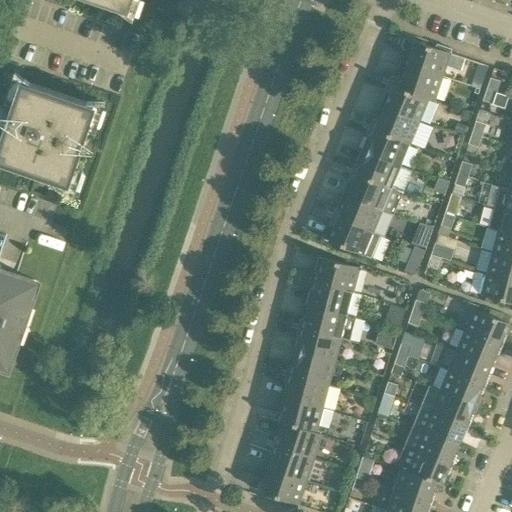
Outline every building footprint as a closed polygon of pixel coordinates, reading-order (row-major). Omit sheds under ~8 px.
[(88,0),(119,10),(136,22),(142,0),(88,0)] [(406,52),(402,63),(443,77),(452,49),(437,44),(434,48),(408,39),(404,52),(406,52)] [(390,76),(387,83),(394,85),(394,86),(430,98),(429,99),(435,100),(443,77),(402,63),(397,78),(390,76)] [(479,63),(472,85),(482,88),(489,66),(479,63)] [(0,137),(0,165),(3,165),(59,184),(75,196),(85,167),(78,164),(90,129),(97,132),(107,102),(88,102),(31,83),(15,72),(3,101),(12,104),(0,138),(0,137)] [(491,78),(487,90),(497,93),(501,81),(491,78)] [(386,91),(380,106),(419,122),(429,99),(430,98),(394,86),(394,85),(387,83),(384,91),(386,91)] [(487,90),(483,101),(493,104),(497,93),(487,90)] [(372,119),(369,127),(410,144),(419,122),(380,106),(374,120),(372,119)] [(476,121),(472,133),(482,136),(486,125),(476,121)] [(457,123),(454,132),(463,135),(466,126),(457,123)] [(368,135),(362,150),(401,167),(401,166),(410,144),(369,127),(366,135),(368,135)] [(472,133),(468,144),(478,148),(482,136),(472,133)] [(354,164),(350,171),(401,193),(400,194),(403,195),(412,171),(401,166),(401,167),(362,150),(356,164),(354,164)] [(462,161),(459,173),(469,176),(472,165),(462,161)] [(349,180),(343,194),(392,215),(400,194),(401,193),(350,171),(347,179),(349,180)] [(459,173),(455,184),(465,188),(469,176),(459,173)] [(499,187),(494,208),(511,213),(511,190),(509,190),(499,187)] [(335,208),(332,216),(384,238),(394,216),(392,215),(343,194),(337,209),(335,208)] [(449,202),(445,214),(455,217),(459,206),(449,202)] [(488,229),(498,232),(511,235),(511,213),(494,208),(488,229)] [(409,241),(401,270),(414,274),(427,222),(397,214),(391,236),(409,241)] [(445,214),(441,225),(451,229),(455,217),(445,214)] [(331,224),(324,239),(375,261),(384,238),(332,216),(329,223),(331,224)] [(511,235),(498,232),(492,253),(511,257),(511,235)] [(435,243),(431,255),(441,258),(451,262),(455,251),(448,248),(451,239),(439,236),(437,244),(435,243)] [(511,257),(492,253),(487,273),(511,280),(511,257)] [(431,255),(427,266),(437,269),(441,258),(431,255)] [(312,273),(310,281),(353,292),(360,268),(318,257),(314,273),(312,273)] [(0,268),(0,364),(8,367),(38,281),(0,268)] [(511,280),(487,273),(481,295),(511,303),(511,280)] [(310,289),(306,304),(347,315),(353,292),(310,281),(308,289),(310,289)] [(416,300),(412,312),(422,315),(426,304),(416,300)] [(300,319),(298,327),(341,338),(350,341),(356,318),(347,315),(306,304),(302,320),(300,319)] [(474,309),(465,330),(500,344),(509,323),(474,309)] [(412,312),(408,323),(418,326),(422,315),(412,312)] [(298,336),(294,351),(335,362),(341,338),(298,327),(296,335),(298,336)] [(465,330),(457,350),(492,364),(500,344),(465,330)] [(405,332),(398,352),(408,356),(419,359),(425,339),(405,332)] [(457,350),(449,370),(484,384),(492,364),(457,350)] [(288,365),(286,373),(329,385),(335,362),(294,351),(290,366),(288,365)] [(398,352),(394,364),(404,367),(408,356),(398,352)] [(449,370),(441,389),(480,406),(483,397),(479,394),(484,384),(449,370)] [(286,382),(282,397),(323,408),(329,385),(286,373),(284,382),(286,382)] [(388,382),(384,393),(394,397),(398,385),(388,382)] [(430,385),(421,405),(467,424),(471,414),(476,414),(480,406),(441,389),(430,385)] [(276,412),(274,421),(280,422),(281,423),(282,422),(316,433),(319,424),(322,425),(324,425),(326,425),(327,424),(328,424),(329,423),(330,422),(330,421),(333,411),(323,408),(282,397),(278,412),(276,412)] [(421,405),(413,425),(459,444),(467,424),(421,405)] [(275,436),(272,444),(314,458),(322,435),(316,433),(282,422),(281,423),(277,437),(275,436)] [(413,425),(405,445),(451,464),(459,444),(413,425)] [(271,453),(266,467),(306,481),(314,458),(272,444),(269,452),(271,453)] [(395,468),(401,469),(407,470),(407,471),(441,484),(442,485),(451,464),(405,445),(395,468)] [(260,478),(256,490),(282,499),(282,504),(297,509),(306,481),(266,467),(262,479),(260,478)] [(401,469),(394,490),(430,502),(433,492),(438,492),(441,484),(407,471),(407,470),(401,469)] [(356,478),(352,489),(362,492),(366,481),(356,478)] [(394,490),(387,511),(390,511),(426,511),(430,502),(394,490)]
